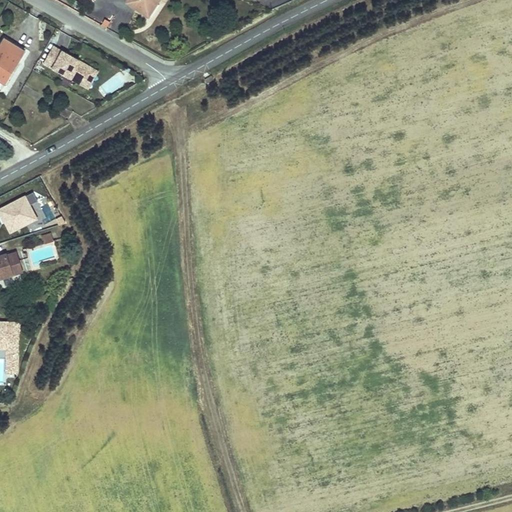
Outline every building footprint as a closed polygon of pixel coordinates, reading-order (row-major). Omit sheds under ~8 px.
[(128,0),(127,3),(141,12),(148,16),(157,3),(158,0),(128,0)] [(23,54),(3,42),(0,46),(0,83),(1,85),(9,72),(11,73),(23,54)] [(80,87),(89,71),(53,50),(44,66),(80,87)] [(87,91),(96,75),(89,71),(80,87),(87,91)] [(9,72),(1,85),(3,86),(11,73),(9,72)] [(33,194),(26,197),(30,205),(37,201),(33,194)] [(26,196),(0,208),(0,213),(10,233),(37,219),(30,205),(26,197),(26,196)] [(64,217),(57,219),(59,226),(67,223),(64,217)] [(54,240),(52,233),(42,235),(45,243),(54,240)] [(0,257),(0,279),(13,275),(10,267),(22,263),(18,252),(0,257)] [(22,263),(10,267),(13,275),(24,272),(22,263)] [(17,373),(18,322),(0,321),(0,348),(7,349),(6,372),(17,373)]
